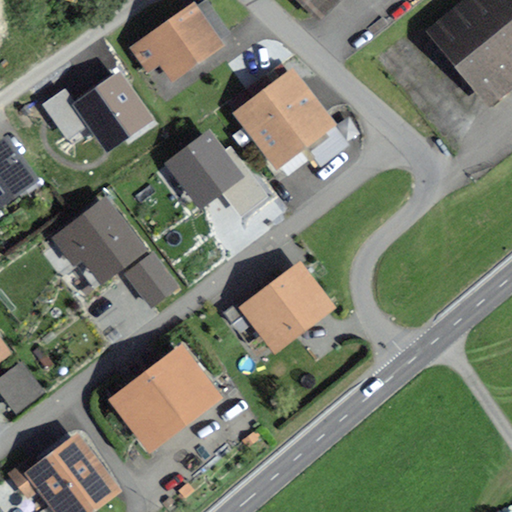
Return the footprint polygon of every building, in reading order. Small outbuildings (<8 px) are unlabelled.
[(206,0),(150,40),(173,73),(229,33),(206,0)] [(302,0),(313,11),(324,0),(302,0)] [(511,0),(470,0),(432,32),(485,98),(511,75),(511,0)] [(275,176),(298,158),(291,148),(326,122),(292,78),(242,116),(264,144),(256,151),(275,176)] [(167,156),(195,206),(243,179),(215,129),(167,156)] [(313,154),(323,166),(348,145),(338,133),(313,154)] [(0,197),(30,177),(7,144),(0,148),(0,197)] [(241,217),(269,195),(255,178),(227,200),(241,217)] [(140,252),(105,207),(59,242),(93,287),(140,252)] [(153,309),(182,287),(155,252),(126,275),(153,309)] [(276,343),(323,306),(298,273),(274,291),(266,281),(224,313),(232,324),(250,309),(276,343)] [(25,373),(9,349),(0,355),(0,386),(2,389),(25,373)] [(182,355),(150,379),(179,417),(210,393),(182,355)] [(148,441),(179,417),(150,379),(118,403),(148,441)] [(34,475),(62,511),(77,511),(110,487),(77,443),(34,475)]
